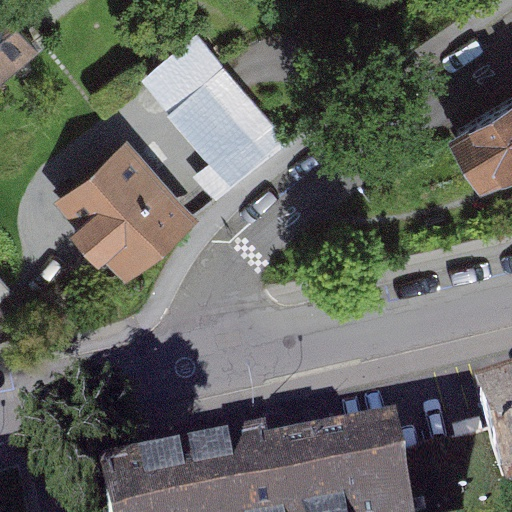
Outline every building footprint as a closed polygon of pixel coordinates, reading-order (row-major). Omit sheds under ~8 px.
[(0,0),(0,91),(48,49),(0,0)] [(195,37),(140,87),(167,116),(222,66),(195,37)] [(222,66),(167,116),(231,188),(291,141),(222,66)] [(511,99),(450,138),(487,198),(511,182),(511,99)] [(132,144),(56,206),(123,288),(199,226),(132,144)] [(0,263),(0,321),(12,336),(30,321),(5,290),(15,282),(0,263)] [(511,393),(479,403),(507,499),(511,497),(511,393)] [(413,511),(401,445),(104,504),(105,511),(413,511)]
